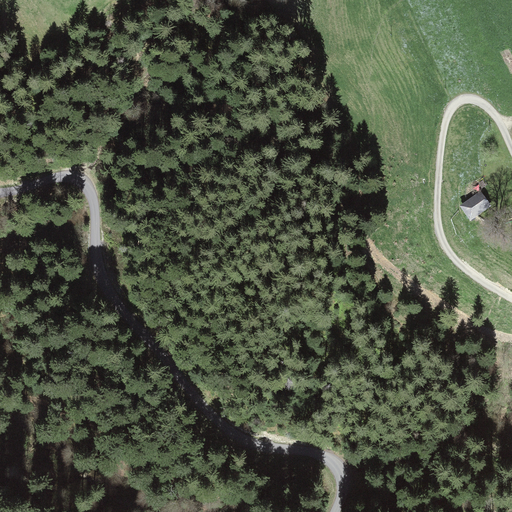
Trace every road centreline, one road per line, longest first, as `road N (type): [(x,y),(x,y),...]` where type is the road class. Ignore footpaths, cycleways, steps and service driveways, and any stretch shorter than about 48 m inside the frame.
road 1 (track): [(0,192),(59,176),(83,182),(94,207),(98,272),(121,310),(233,433),(333,462),(343,483),(334,511)]
road 2 (track): [(511,143),(489,107),(472,98),(458,102),(446,117),(438,188),(446,245),(511,298)]
